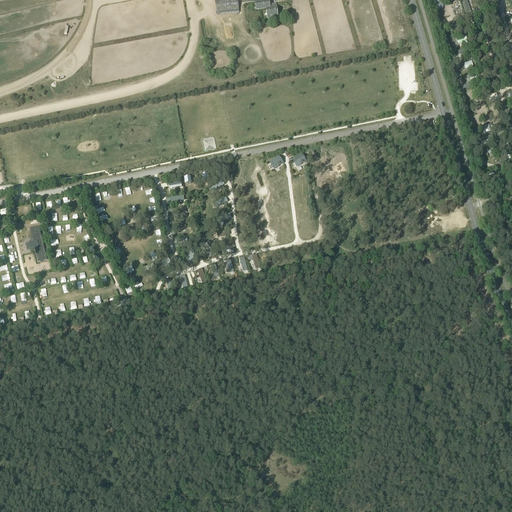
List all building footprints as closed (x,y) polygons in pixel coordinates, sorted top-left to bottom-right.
[(237,0),(214,0),(216,16),(239,13),(237,0)] [(466,0),(464,0),(462,1),(464,8),(465,8),(467,12),(471,10),(466,0)] [(255,4),(252,5),(253,11),(266,9),(267,19),(277,18),(276,7),(270,8),(268,1),(254,3),(255,4)] [(301,156),(293,161),(295,164),(294,164),(295,165),(297,167),(301,164),(303,163),(305,162),(301,156)] [(278,158),(270,163),(272,166),(272,167),(273,167),(274,169),(278,166),(278,167),(280,165),(282,164),(278,158)] [(224,185),(221,182),(211,190),(211,189),(214,193),(215,192),(214,192),(217,190),(217,191),(224,185)] [(227,203),(225,199),(213,205),(214,205),(216,208),(217,208),(217,207),(219,206),(220,207),(227,203)] [(231,219),(229,215),(217,220),(219,224),(220,223),(222,222),(223,222),(231,219)] [(34,243),(26,245),(26,247),(26,248),(26,249),(27,249),(27,251),(36,249),(37,252),(35,252),(38,262),(46,260),(38,227),(30,229),(32,240),(34,240),(34,243)] [(211,258),(214,255),(206,244),(206,245),(203,248),(203,249),(204,248),(206,251),(205,251),(211,258)] [(260,269),(256,256),(252,257),(255,266),(255,265),(256,268),(255,268),(256,269),(260,268),(260,269)] [(219,278),(215,265),(210,267),(213,275),(214,275),(215,277),(214,278),(215,279),(219,277),(219,278)] [(206,283),(202,270),(197,272),(200,280),(201,280),(202,282),(201,282),(202,283),(206,282),(206,283)]
